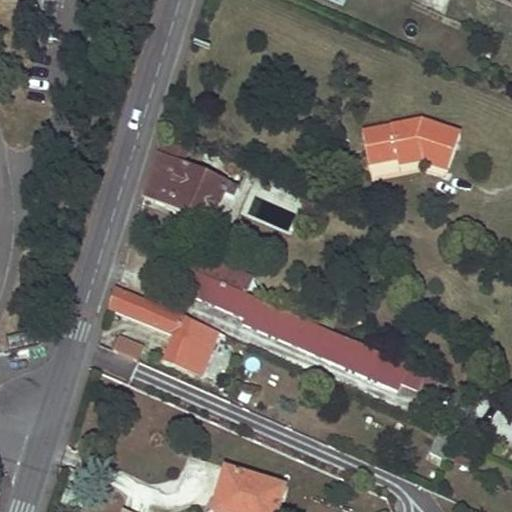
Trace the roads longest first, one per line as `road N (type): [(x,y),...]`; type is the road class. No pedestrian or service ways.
road 1 (unclassified): [(23,511),(181,0)]
road 2 (unknown): [(80,329),(423,511)]
